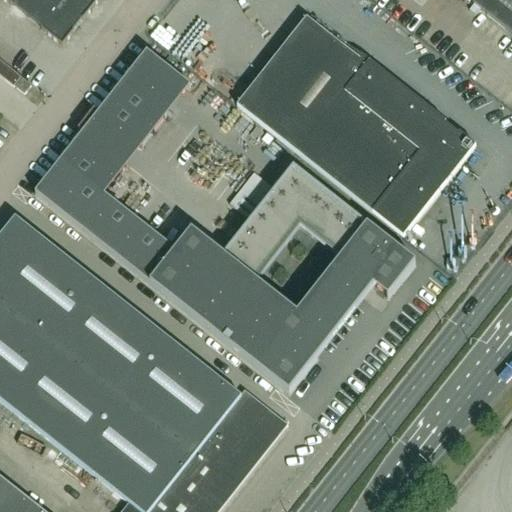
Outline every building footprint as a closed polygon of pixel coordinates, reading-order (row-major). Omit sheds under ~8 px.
[(0,0),(10,7),(11,6),(41,30),(41,31),(62,48),(74,33),(73,32),(81,21),(83,22),(100,0),(0,0)] [(237,0),(236,0),(231,8),(274,40),(281,32),(237,0)] [(511,0),(434,0),(438,2),(439,0),(468,0),(472,3),(471,5),(474,7),(480,12),(511,37),(511,0)] [(474,7),(470,13),(475,17),(480,12),(474,7)] [(474,150),(369,66),(367,69),(307,21),(237,109),(403,240),(474,150)] [(0,106),(21,80),(0,62),(0,78),(4,81),(0,85),(0,106)] [(235,73),(221,97),(231,103),(246,79),(235,73)] [(94,112),(93,113),(141,151),(142,150),(166,119),(123,85),(99,115),(94,112)] [(256,129),(250,137),(257,143),(263,135),(256,129)] [(35,196),(289,397),(375,288),(382,292),(380,295),(388,301),(415,267),(293,170),(292,172),(290,171),(282,181),(283,183),(223,259),(191,234),(175,255),(103,198),(125,170),(126,170),(127,169),(79,131),(78,132),(83,136),(35,196)] [(228,210),(238,218),(262,187),(253,180),(228,210)] [(219,511),(286,428),(287,429),(288,428),(245,394),(240,399),(15,221),(0,240),(0,406),(126,509),(124,511),(38,511),(0,481),(0,511),(219,511)]
